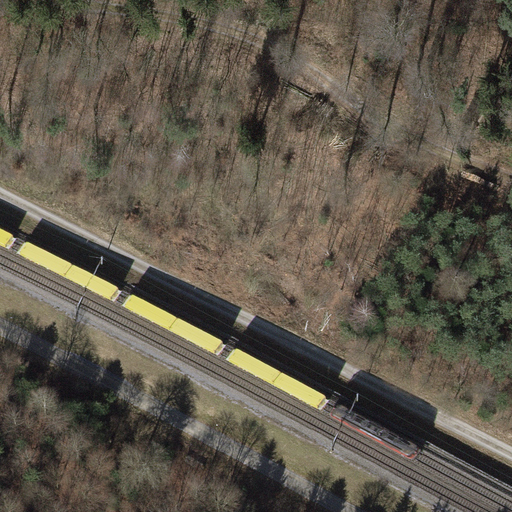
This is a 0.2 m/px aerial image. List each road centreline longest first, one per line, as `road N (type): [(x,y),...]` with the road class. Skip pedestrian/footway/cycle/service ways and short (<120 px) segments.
road 1 (track): [(511,452),(0,191)]
road 2 (track): [(67,0),(241,34),(384,120),(511,176)]
road 3 (track): [(0,325),(344,511)]
